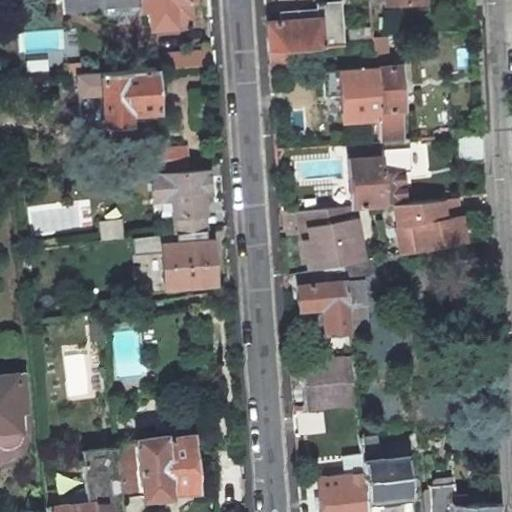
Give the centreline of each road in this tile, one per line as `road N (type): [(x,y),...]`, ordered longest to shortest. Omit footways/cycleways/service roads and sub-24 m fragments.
road 1 (residential): [(236,0),(271,511)]
road 2 (residential): [(498,0),(511,290)]
